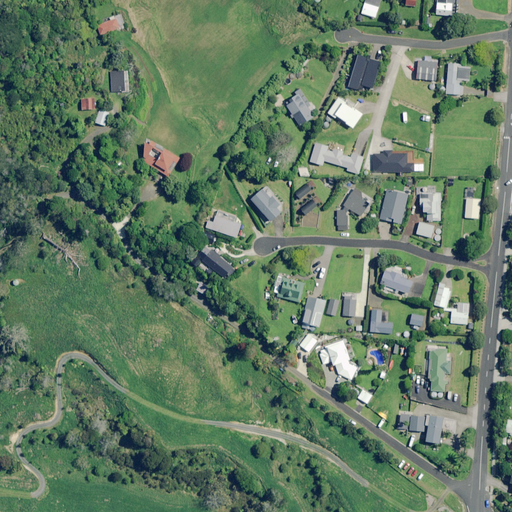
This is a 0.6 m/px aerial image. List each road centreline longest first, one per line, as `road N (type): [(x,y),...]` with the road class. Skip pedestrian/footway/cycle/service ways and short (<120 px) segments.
road 1 (residential): [(477,506),(137,260),(121,229)]
road 2 (secondary): [(477,506),(497,264)]
road 3 (residential): [(261,246),(390,243),(497,264)]
road 4 (residential): [(341,35),(430,44),(511,34)]
road 5 (track): [(0,247),(55,193),(76,196),(121,229)]
